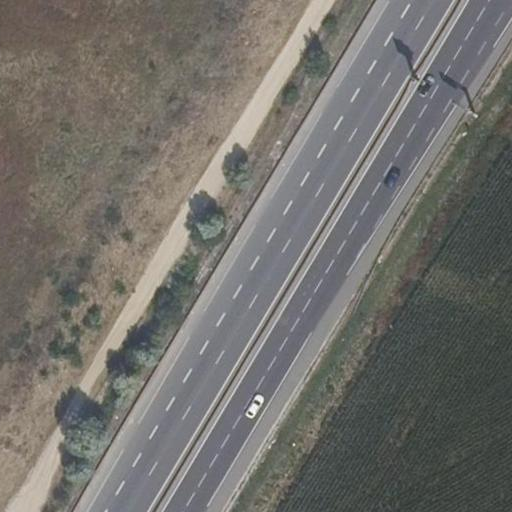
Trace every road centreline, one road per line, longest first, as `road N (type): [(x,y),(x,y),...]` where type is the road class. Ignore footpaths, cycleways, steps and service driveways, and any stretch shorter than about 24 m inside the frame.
road 1 (primary): [(184,511),(494,0)]
road 2 (primary): [(435,0),(129,511)]
